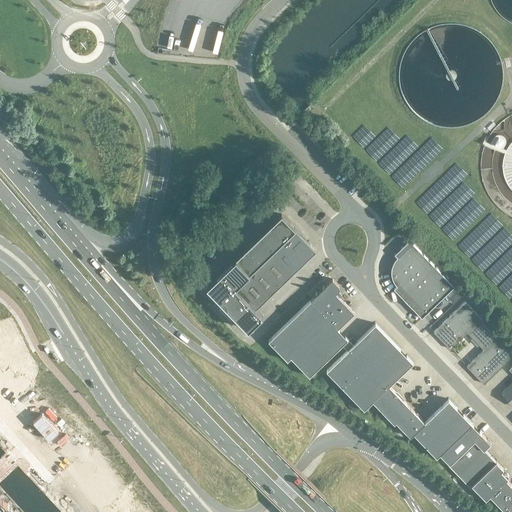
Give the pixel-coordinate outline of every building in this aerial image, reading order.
[(511,114),(511,115),(508,116),(505,118),(502,120),(501,121),(499,124),(496,126),(494,129),(492,131),(491,133),(489,135),(487,138),(486,141),(484,145),(483,148),(482,151),(482,153),(481,156),(481,158),(481,161),(480,164),(480,166),(481,168),(481,171),(481,173),(481,176),(482,178),(483,181),(484,185),(485,188),(486,191),(487,192),(489,195),(491,198),(493,201),(495,204),(497,206),(500,208),(502,211),(505,213),(508,214),(509,215),(511,216),(511,114)] [(281,283),(293,272),(307,259),(307,258),(312,253),(310,244),(299,234),(299,233),(295,229),(281,214),(270,225),(258,236),(247,247),(235,258),(221,272),(206,286),(220,301),(234,315),(248,329),(262,315),(255,308),(270,294),(281,283)] [(453,286),(411,243),(409,240),(394,254),(397,257),(395,259),(393,262),(392,265),(391,268),(390,271),(391,274),(391,277),(393,280),(394,283),(396,285),(393,288),(401,296),(404,294),(416,306),(413,309),(421,317),(424,314),(453,286)] [(338,285),(332,279),(268,340),(287,360),(290,357),(309,376),(341,345),(347,350),(326,370),(364,409),(372,401),(394,423),(395,422),(410,437),(413,434),(436,457),(440,454),(449,464),(481,433),(448,399),(424,422),(389,385),(413,362),(375,323),(353,344),(337,328),(353,312),(339,297),(340,295),(337,291),(338,290),(338,289),(339,289),(339,288),(339,287),(339,286),(338,285)] [(476,376),(484,384),(511,355),(511,350),(464,301),(433,331),(450,349),(467,332),(484,349),(466,366),(476,376)] [(390,330),(387,333),(406,352),(410,348),(390,330)] [(0,349),(0,382),(28,412),(26,414),(57,448),(77,430),(46,397),(49,395),(40,386),(37,389),(0,349)] [(511,365),(510,368),(511,369),(511,382),(501,392),(511,403),(511,365)] [(511,511),(511,485),(506,480),(507,478),(503,474),(501,476),(499,473),(503,469),(484,449),(490,443),(481,433),(449,464),(448,465),(470,487),(471,485),(485,500),(489,496),(503,509),(502,510),(503,511),(511,511)] [(92,448),(75,464),(95,486),(94,487),(116,511),(151,511),(148,508),(140,499),(92,448)] [(0,511),(11,511),(13,511),(6,503),(0,509),(0,511)]
